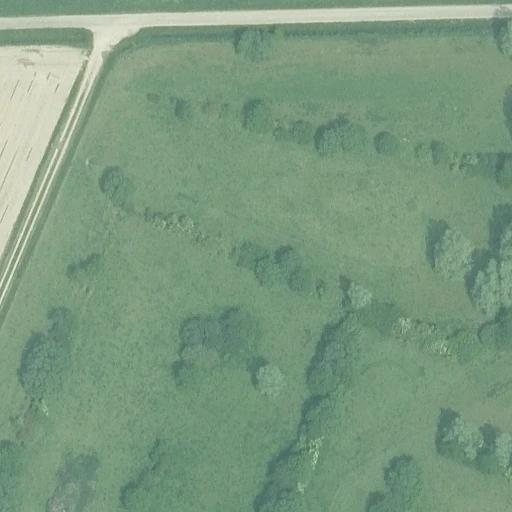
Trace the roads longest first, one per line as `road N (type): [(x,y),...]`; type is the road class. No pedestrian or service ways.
road 1 (unclassified): [(0,22),(511,8)]
road 2 (track): [(0,285),(111,19)]
